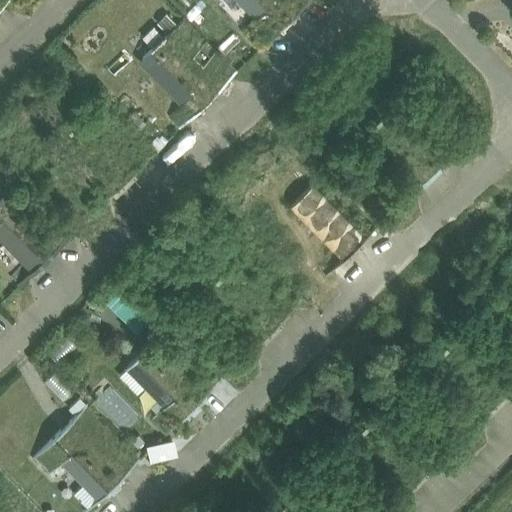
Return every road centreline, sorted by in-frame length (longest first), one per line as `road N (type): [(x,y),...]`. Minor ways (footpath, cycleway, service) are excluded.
road 1 (unclassified): [(511,153),(140,511)]
road 2 (unclassified): [(367,0),(0,357)]
road 3 (unclassified): [(428,0),(511,86)]
